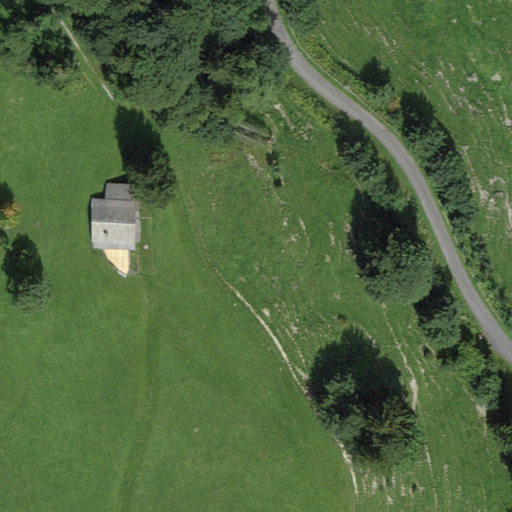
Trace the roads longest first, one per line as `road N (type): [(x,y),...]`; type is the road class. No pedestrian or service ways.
road 1 (track): [(286,395),(259,340),(198,266),(176,198),(39,0)]
road 2 (track): [(267,0),(307,80),(401,162),(511,354)]
road 3 (track): [(119,511),(148,387),(137,173),(143,148)]
